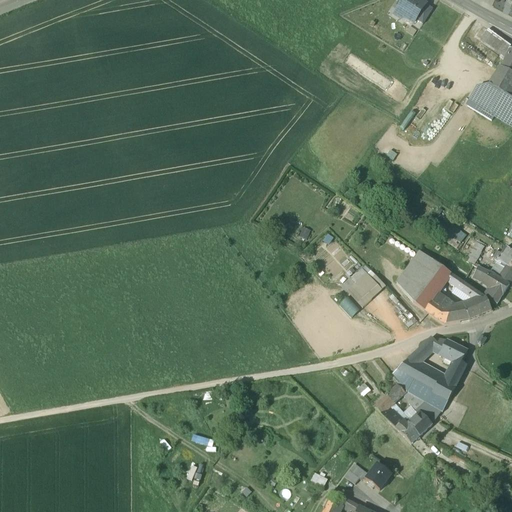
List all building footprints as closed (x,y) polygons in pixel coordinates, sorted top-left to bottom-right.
[(404,0),(396,12),(404,17),(404,20),(412,26),(414,22),(424,7),(425,7),(419,3),(420,2),(417,0),(404,0)] [(424,7),(414,22),(421,27),(431,12),(424,7)] [(510,48),(488,32),(482,40),(507,58),(511,50),(509,49),(510,48)] [(511,50),(507,58),(501,69),(511,74),(511,50)] [(511,83),(511,75),(500,68),(489,87),(504,96),(511,83)] [(504,96),(489,87),(474,112),(491,122),(495,117),(503,103),(502,102),(506,97),(504,96)] [(511,100),(507,97),(503,103),(495,117),(511,127),(511,100)] [(474,242),(467,262),(477,266),(484,246),(474,242)] [(511,253),(505,249),(498,261),(509,269),(511,270),(511,253)] [(418,253),(395,285),(412,304),(423,313),(434,296),(445,282),(450,275),(418,253)] [(489,275),(478,269),(474,277),(484,282),(489,275)] [(511,275),(511,270),(509,269),(501,280),(507,284),(511,275)] [(485,299),(450,275),(445,282),(474,302),(485,299)] [(509,287),(489,275),(484,282),(482,284),(489,289),(502,297),(509,287)] [(366,277),(347,294),(359,307),(378,290),(366,277)] [(502,297),(489,289),(484,297),(496,306),(502,297)] [(434,296),(423,313),(443,326),(459,324),(454,311),(454,310),(452,308),(434,296)] [(476,303),(462,309),(468,322),(490,313),(485,299),(474,302),(476,303)] [(462,309),(454,311),(459,324),(468,322),(462,309)] [(485,341),(480,338),(479,338),(480,338),(477,343),(476,343),(476,344),(477,344),(477,346),(477,347),(479,348),(480,348),(482,347),(482,346),(485,341),(486,341),(485,340),(485,341)] [(445,343),(430,340),(396,372),(413,382),(420,372),(414,368),(429,355),(431,353),(433,351),(439,354),(445,343)] [(467,354),(445,343),(439,354),(439,355),(452,362),(455,363),(460,366),(461,365),(467,354)] [(439,382),(426,406),(441,414),(441,415),(466,368),(461,365),(460,366),(455,363),(444,385),(439,382)] [(413,382),(396,372),(392,377),(406,394),(413,382)] [(439,382),(420,372),(413,382),(406,394),(426,406),(439,382)] [(358,391),(364,396),(370,390),(364,385),(358,391)] [(403,395),(396,388),(385,399),(392,406),(403,395)] [(423,405),(406,395),(403,398),(415,413),(423,405)] [(392,406),(385,399),(373,410),(380,417),(387,411),(392,406)] [(387,411),(380,417),(394,430),(401,424),(387,411)] [(419,414),(412,420),(414,422),(409,427),(413,432),(412,432),(418,439),(431,427),(419,414)] [(401,424),(394,430),(400,436),(406,429),(401,424)] [(406,429),(400,436),(410,446),(418,439),(412,432),(413,432),(409,427),(406,429)] [(368,477),(353,466),(348,473),(359,481),(358,481),(364,482),(368,477)] [(368,477),(364,482),(379,493),(390,478),(376,466),(368,477)] [(359,481),(348,473),(344,479),(354,487),(358,481),(359,481)] [(326,483),(316,478),(314,483),(323,488),(326,483)] [(344,502),(332,496),(323,511),(338,511),(340,509),(344,502)] [(358,511),(359,510),(344,502),(340,509),(345,511),(358,511)]
